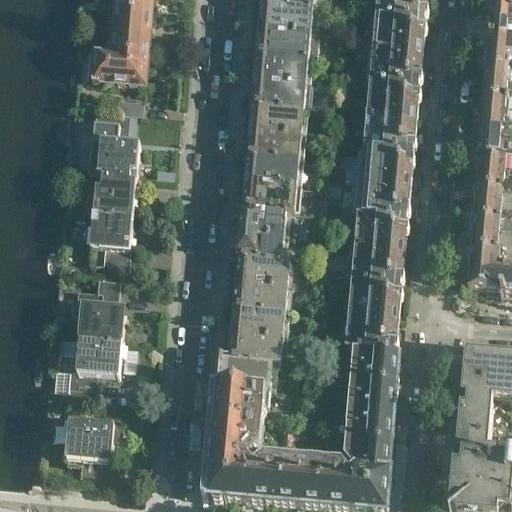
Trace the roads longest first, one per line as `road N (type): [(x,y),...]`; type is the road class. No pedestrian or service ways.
road 1 (residential): [(222,0),(175,511)]
road 2 (residential): [(469,0),(432,326)]
